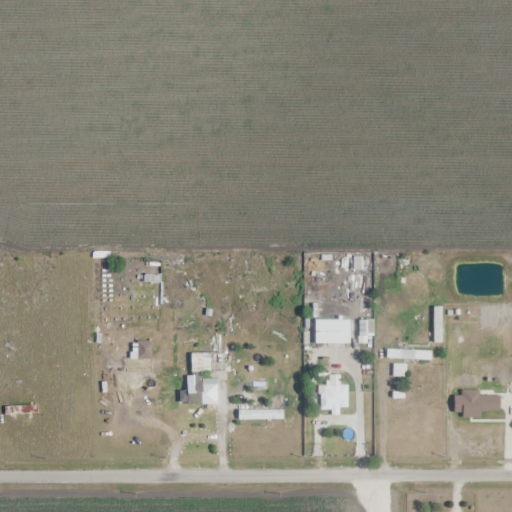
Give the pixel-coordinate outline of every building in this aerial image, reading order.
[(161,261),(144,261),(144,275),(161,275),(161,261)] [(441,342),(441,306),(433,306),(433,342),(441,342)] [(347,324),(320,324),(320,347),(347,347),(347,324)] [(397,349),(386,350),(386,361),(431,359),(430,350),(407,351),(406,342),(397,343),(397,349)] [(190,373),(210,373),(210,353),(190,353),(190,373)] [(406,365),(393,364),(392,376),(405,378),(406,365)] [(348,385),(339,385),(339,375),(329,374),(329,386),(321,386),(320,409),(347,410),(348,385)] [(201,403),(201,375),(186,375),(186,390),(179,390),(179,403),(201,403)]
